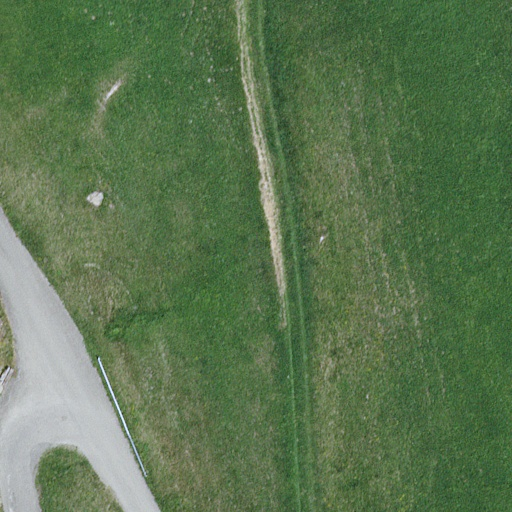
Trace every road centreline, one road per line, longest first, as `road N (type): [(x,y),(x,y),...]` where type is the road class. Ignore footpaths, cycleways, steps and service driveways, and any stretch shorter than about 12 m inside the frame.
road 1 (unclassified): [(145,511),(69,377)]
road 2 (track): [(69,377),(0,259)]
